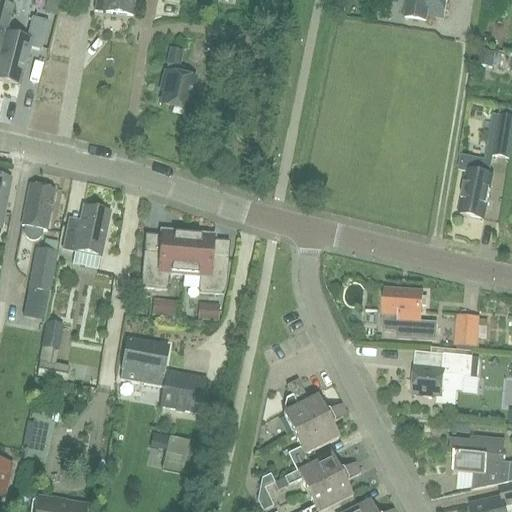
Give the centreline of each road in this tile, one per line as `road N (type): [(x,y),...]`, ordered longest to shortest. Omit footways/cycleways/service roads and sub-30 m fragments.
road 1 (residential): [(310,230),(0,143)]
road 2 (residential): [(415,511),(312,299),(310,230)]
road 3 (residential): [(511,277),(310,230)]
